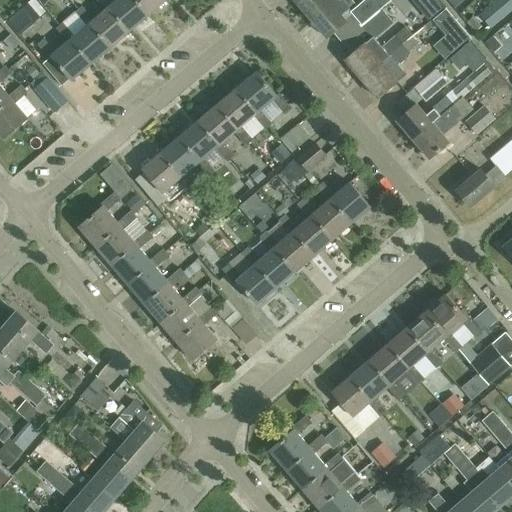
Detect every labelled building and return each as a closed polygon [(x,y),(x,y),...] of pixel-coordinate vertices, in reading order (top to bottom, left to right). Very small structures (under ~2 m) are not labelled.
[(27,0),(26,3),(39,12),(46,2),(43,0),(27,0)] [(116,0),(112,4),(108,0),(95,0),(105,10),(108,7),(129,32),(148,16),(134,0),(116,0)] [(134,0),(148,16),(166,0),(134,0)] [(294,0),(311,19),(331,2),(329,0),(294,0)] [(332,0),(331,2),(311,19),(327,38),(347,21),(341,14),(354,3),(351,0),(332,0)] [(362,24),(390,0),(365,0),(352,12),(362,24)] [(435,0),(413,0),(430,19),(443,9),(435,0)] [(491,29),(511,11),(511,0),(498,0),(480,15),(491,29)] [(93,20),(83,8),(76,14),(86,26),(89,23),(110,48),(129,32),(108,7),(105,10),(93,20)] [(433,20),(447,36),(456,47),(467,37),(445,11),(433,20)] [(360,80),(401,46),(411,38),(404,30),(394,39),(394,38),(380,50),(374,42),(392,26),(380,13),(362,29),(371,41),(365,45),(364,44),(344,61),(360,80)] [(70,39),(91,64),(110,48),(89,23),(86,26),(74,36),(64,24),(57,30),(67,42),(70,39)] [(55,52),(45,40),(38,46),(50,60),(44,65),(62,88),(71,80),(72,81),(91,64),(70,39),(67,42),(55,52)] [(470,41),(457,51),(467,62),(474,71),(487,61),(470,41)] [(397,83),(389,73),(409,56),(401,46),(360,80),(376,100),(397,83)] [(426,75),(444,59),(434,48),(417,63),(426,75)] [(4,65),(0,68),(0,107),(10,99),(7,95),(0,86),(0,80),(10,72),(4,65)] [(395,122),(412,141),(461,100),(460,99),(489,75),(482,67),(453,91),(426,116),(416,104),(395,122)] [(280,93),(277,96),(256,71),(237,88),(258,113),(261,110),(273,100),(285,114),(292,108),(280,93)] [(425,103),(445,86),(434,73),(414,91),(425,103)] [(46,78),(34,89),(54,112),(66,102),(46,78)] [(10,99),(0,107),(0,133),(4,138),(27,118),(13,103),(26,91),(20,84),(7,95),(10,99)] [(239,129),(243,126),(254,116),(266,130),(273,124),(261,110),(258,113),(237,88),(218,104),(239,129)] [(442,136),(471,111),(461,100),(412,141),(428,160),(448,143),(442,136)] [(247,146),(254,140),(243,126),(239,129),(218,104),(199,120),(220,145),(224,142),(235,132),(247,146)] [(474,136),(493,120),(483,108),(464,124),(474,136)] [(235,156),(224,142),(220,145),(199,120),(180,136),(202,161),(204,159),(216,148),(228,162),(235,156)] [(292,152),(310,137),(298,124),(280,139),(292,152)] [(180,136),(162,152),(183,177),(185,175),(197,165),(208,178),(216,172),(204,159),(202,161),(180,136)] [(495,186),(511,171),(511,140),(490,159),(497,167),(487,175),(481,169),(456,190),(470,208),(495,187),(495,186)] [(325,154),(314,142),(296,157),(307,170),(325,154)] [(197,188),(185,175),(183,177),(162,152),(142,168),(159,188),(149,197),(157,206),(167,198),(163,193),(178,181),(190,194),(197,188)] [(330,199),(351,224),(371,207),(349,182),(334,195),(322,182),(315,188),(327,201),(330,199)] [(119,223),(109,212),(122,201),(115,194),(103,205),(79,226),(95,246),(120,225),(119,223)] [(311,215),(333,240),(351,224),(330,199),(327,201),(315,211),(304,198),(297,204),(308,218),(311,215)] [(95,246),(111,265),(136,244),(135,243),(125,231),(138,220),(131,213),(119,223),(120,225),(95,246)] [(311,215),(308,218),(296,228),(285,215),(278,221),(290,234),(292,231),(314,256),(333,240),(311,215)] [(274,247),(295,272),(314,256),(292,231),(290,234),(278,244),(268,233),(261,239),(270,250),(274,247)] [(111,265),(128,284),(152,263),(151,261),(141,250),(154,239),(148,232),(135,243),(136,244),(111,265)] [(511,232),(497,245),(509,259),(511,257),(511,256),(511,232)] [(255,264),(276,288),(295,272),(274,247),(270,250),(259,261),(249,249),(242,255),(252,267),(255,264)] [(169,282),(166,279),(157,269),(170,258),(164,251),(151,261),(152,263),(128,284),(144,303),(169,282)] [(390,254),(362,267),(370,283),(398,270),(390,254)] [(255,264),(252,267),(240,277),(231,265),(223,272),(236,286),(239,284),(257,305),(276,288),(255,264)] [(180,268),(166,279),(169,282),(144,303),(160,322),(185,301),(182,298),(172,286),(186,275),(180,268)] [(196,287),(182,298),(185,301),(160,322),(176,341),(201,320),(198,317),(188,305),(202,294),(196,287)] [(260,331),(231,294),(218,304),(247,341),(260,331)] [(448,336),(451,333),(463,323),(474,337),(482,330),(468,314),(465,316),(446,294),(427,311),(448,336)] [(212,306),(198,317),(201,320),(176,341),(193,360),(217,339),(205,324),(218,313),(212,306)] [(429,352),(432,349),(444,339),(456,353),(463,347),(451,333),(448,336),(427,311),(408,327),(429,352)] [(17,312),(0,332),(22,350),(30,340),(46,354),(54,345),(49,341),(40,334),(38,331),(17,312)] [(56,333),(48,325),(40,334),(49,341),(56,333)] [(410,368),(413,365),(425,355),(437,369),(444,363),(432,349),(429,352),(408,327),(389,343),(410,368)] [(0,332),(0,331),(0,364),(5,369),(22,350),(0,332)] [(392,384),(395,382),(406,372),(418,385),(425,379),(413,365),(410,368),(389,343),(370,359),(392,384)] [(470,363),(488,385),(510,367),(492,345),(470,363)] [(373,400),(376,398),(387,388),(399,401),(406,395),(395,382),(392,384),(370,359),(351,375),(373,400)] [(0,380),(7,386),(10,383),(10,382),(14,377),(5,369),(0,364),(0,380)] [(442,368),(433,374),(443,392),(453,386),(442,368)] [(19,372),(14,377),(10,382),(10,383),(23,394),(32,384),(19,372)] [(373,400),(351,375),(332,392),(353,417),(369,404),(380,417),(388,411),(376,398),(373,400)] [(81,396),(90,404),(105,386),(96,378),(81,396)] [(37,406),(46,395),(32,384),(23,394),(37,406)] [(444,401),(459,413),(469,401),(455,389),(444,401)] [(25,400),(16,411),(38,430),(47,420),(25,400)] [(119,418),(134,432),(126,441),(148,460),(165,441),(156,433),(162,426),(134,401),(119,418)] [(494,435),(505,426),(493,412),(482,422),(494,435)] [(306,418),(291,431),(291,432),(270,450),(286,470),(311,449),(309,448),(300,436),(312,425),(306,418)] [(13,433),(0,421),(0,440),(4,444),(13,433)] [(69,435),(83,447),(93,436),(79,424),(69,435)] [(505,449),(511,443),(511,434),(505,426),(494,435),(505,449)] [(83,447),(97,459),(106,448),(93,436),(83,447)] [(286,470),(302,489),(327,468),(325,467),(316,455),(328,444),(322,437),(309,448),(311,449),(286,470)] [(386,437),(372,447),(385,465),(400,455),(386,437)] [(0,459),(10,467),(19,456),(23,451),(8,439),(0,449),(0,459)] [(126,441),(110,460),(132,479),(148,460),(126,441)] [(454,445),(443,455),(455,468),(466,459),(454,445)] [(511,451),(496,465),(500,469),(511,483),(511,451)] [(341,485),(354,475),(338,456),(325,467),(327,468),(302,489),(318,508),(343,487),(341,485)] [(399,476),(407,486),(429,466),(421,457),(399,476)] [(462,502),(471,511),(493,511),(499,507),(481,485),(489,479),(481,469),(478,472),(466,459),(455,468),(467,482),(463,485),(471,494),(462,502)] [(110,460),(93,479),(115,498),(132,479),(110,460)] [(46,463),(36,474),(50,485),(59,474),(46,463)] [(481,485),(499,507),(511,495),(511,483),(500,469),(489,479),(481,485)] [(64,511),(93,511),(77,498),(70,491),(74,487),(59,474),(50,485),(63,497),(61,499),(69,506),(64,511)] [(318,508),(321,511),(352,511),(359,506),(358,505),(348,493),(360,482),(354,475),(341,485),(343,487),(318,508)] [(93,479),(77,498),(93,511),(102,511),(115,498),(93,479)] [(359,506),(352,511),(365,511),(377,502),(371,495),(358,505),(359,506)] [(438,495),(430,502),(438,511),(471,511),(462,502),(451,511),(438,495)]
